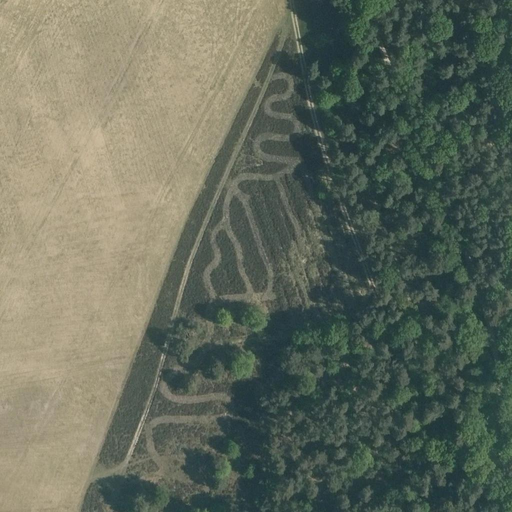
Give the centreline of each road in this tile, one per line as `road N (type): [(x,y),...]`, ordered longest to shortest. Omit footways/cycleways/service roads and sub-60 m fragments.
road 1 (track): [(290,0),(313,116),(384,316),(385,423),(398,511)]
road 2 (track): [(486,313),(361,0)]
road 3 (track): [(509,511),(486,313)]
